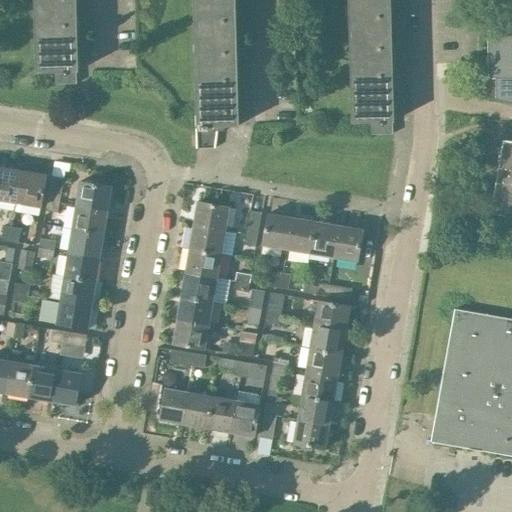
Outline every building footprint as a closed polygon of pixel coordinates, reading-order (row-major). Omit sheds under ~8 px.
[(77,13),(76,0),(34,0),(35,15),(77,13)] [(236,8),(235,0),(193,0),(194,9),(236,8)] [(391,8),(390,0),(348,0),(349,10),(391,8)] [(236,38),(236,8),(194,9),(194,40),(236,38)] [(391,37),(391,8),(349,10),(349,39),(391,37)] [(77,43),(77,13),(35,15),(35,44),(77,43)] [(511,29),(487,29),(488,77),(499,77),(499,84),(500,100),(511,102),(511,29)] [(392,64),(391,37),(349,39),(350,66),(392,64)] [(237,69),(236,38),(194,40),(195,71),(237,69)] [(78,71),(77,43),(35,44),(36,72),(55,72),(55,84),(76,84),(76,71),(78,71)] [(393,90),(392,64),(350,66),(351,92),(393,90)] [(238,100),(237,69),(195,71),(196,101),(238,100)] [(394,121),(393,90),(351,92),(352,123),(371,123),(371,134),(392,134),(392,121),(394,121)] [(239,126),(238,100),(196,101),(197,126),(196,126),(196,148),(215,148),(217,131),(225,131),(224,126),(239,126)] [(511,140),(503,139),(490,213),(511,217),(511,140)] [(0,199),(16,203),(22,171),(0,167),(0,199)] [(41,207),(46,176),(22,171),(16,203),(41,207)] [(63,178),(52,176),(48,200),(59,203),(63,178)] [(80,182),(79,189),(76,206),(107,211),(111,187),(80,182)] [(58,212),(59,203),(48,200),(46,210),(44,222),(55,224),(58,212)] [(197,202),(193,226),(225,231),(229,207),(197,202)] [(103,235),(107,211),(76,206),(72,229),(103,235)] [(258,237),(262,212),(250,210),(245,235),(258,237)] [(286,249),(291,218),(268,214),(262,245),(286,249)] [(309,253),(314,221),(291,218),(286,249),(309,253)] [(333,257),(338,226),(314,221),(309,253),(333,257)] [(221,256),(225,231),(193,226),(189,250),(221,256)] [(363,230),(338,226),(333,257),(357,261),(363,230)] [(9,241),(12,230),(3,228),(1,240),(9,241)] [(99,259),(103,235),(72,229),(67,253),(99,259)] [(20,231),(12,230),(9,241),(18,243),(20,231)] [(256,247),(258,237),(245,235),(244,244),(256,247)] [(52,241),(41,239),(39,248),(51,250),(52,241)] [(13,264),(15,249),(7,248),(4,263),(13,264)] [(51,250),(39,248),(38,256),(49,258),(51,250)] [(31,270),(34,252),(21,250),(18,268),(31,270)] [(217,279),(221,256),(189,250),(185,273),(217,279)] [(95,282),(99,259),(67,253),(63,277),(95,282)] [(0,279),(10,281),(13,264),(4,263),(1,262),(0,265),(0,279)] [(212,303),(217,279),(185,273),(181,298),(212,303)] [(250,283),(251,275),(239,273),(237,281),(250,283)] [(279,287),(281,275),(273,274),(271,285),(279,287)] [(287,289),(290,277),(281,275),(279,287),(287,289)] [(91,306),(95,282),(63,277),(59,301),(91,306)] [(248,292),(250,283),(237,281),(236,290),(248,292)] [(326,297),(328,284),(319,282),(316,295),(326,297)] [(27,286),(15,284),(14,293),(25,295),(27,286)] [(352,288),(328,284),(326,297),(350,301),(352,288)] [(283,311),(286,295),(270,292),(267,308),(283,311)] [(24,303),(25,295),(14,293),(12,301),(24,303)] [(208,327),(212,303),(181,298),(177,321),(208,327)] [(87,329),(91,306),(59,301),(55,323),(87,329)] [(349,307),(318,301),(314,326),(345,332),(349,307)] [(281,319),(283,311),(267,308),(265,317),(281,319)] [(511,318),(454,309),(431,440),(511,454),(511,318)] [(279,328),(281,319),(265,317),(264,325),(279,328)] [(204,349),(208,327),(177,321),(173,344),(204,349)] [(14,335),(16,323),(7,322),(5,334),(14,335)] [(22,337),(24,325),(16,323),(14,335),(22,337)] [(257,334),(259,325),(247,323),(245,332),(257,334)] [(341,355),(345,332),(314,326),(310,349),(341,355)] [(62,343),(64,331),(53,329),(51,341),(62,343)] [(85,347),(87,335),(64,331),(62,343),(85,347)] [(256,343),(257,334),(245,332),(244,341),(256,343)] [(337,379),(341,355),(310,349),(306,373),(337,379)] [(193,366),(195,354),(171,350),(169,362),(193,366)] [(204,368),(206,356),(195,354),(193,366),(204,368)] [(232,373),(234,361),(219,358),(217,370),(232,373)] [(274,358),(274,362),(273,367),(289,370),(290,361),(274,358)] [(0,391),(4,392),(10,361),(0,359),(0,391)] [(28,397),(34,365),(10,361),(4,392),(28,397)] [(240,374),(242,362),(234,361),(232,373),(240,374)] [(249,376),(251,364),(242,362),(240,374),(249,376)] [(52,401),(57,369),(34,365),(28,397),(52,401)] [(287,380),(289,370),(273,367),(269,389),(281,392),(283,379),(287,380)] [(76,405),(81,373),(57,369),(52,401),(76,405)] [(333,401),(337,379),(306,373),(302,396),(333,401)] [(183,424),(188,392),(165,388),(160,420),(183,424)] [(276,416),(281,392),(269,389),(264,413),(276,416)] [(207,428),(212,396),(188,392),(183,424),(207,428)] [(230,432),(235,400),(212,396),(207,428),(230,432)] [(329,425),(333,401),(302,396),(298,420),(329,425)] [(254,436),(260,405),(235,400),(230,432),(254,436)] [(276,416),(264,413),(260,437),(273,439),(276,416)] [(325,448),(329,425),(298,420),(294,443),(325,448)]
